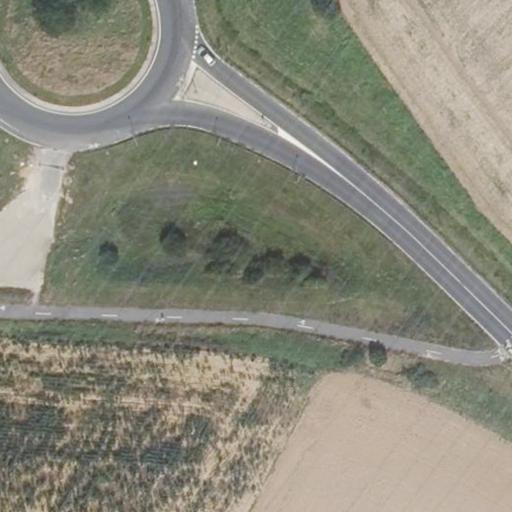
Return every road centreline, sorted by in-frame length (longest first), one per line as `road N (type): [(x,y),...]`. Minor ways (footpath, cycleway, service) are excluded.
road 1 (secondary): [(511,333),(337,174)]
road 2 (secondary): [(337,174),(177,26)]
road 3 (secondary): [(136,111),(229,126),(337,174)]
road 4 (track): [(59,132),(34,272),(36,311)]
road 5 (primary): [(0,102),(59,132),(113,125),(136,111)]
